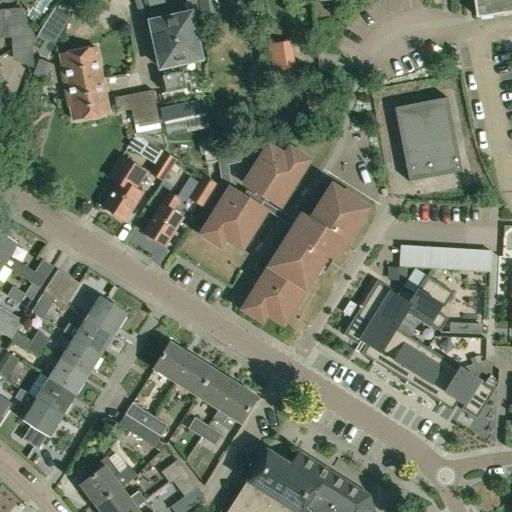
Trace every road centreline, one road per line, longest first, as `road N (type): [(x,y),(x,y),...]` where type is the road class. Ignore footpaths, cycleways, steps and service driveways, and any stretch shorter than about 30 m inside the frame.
road 1 (residential): [(286,369),(382,224),(500,230)]
road 2 (residential): [(41,503),(170,297)]
road 3 (residential): [(170,297),(0,187)]
road 4 (residential): [(443,475),(286,369)]
road 5 (residential): [(511,195),(481,52),(487,33)]
road 6 (residential): [(286,369),(170,297)]
